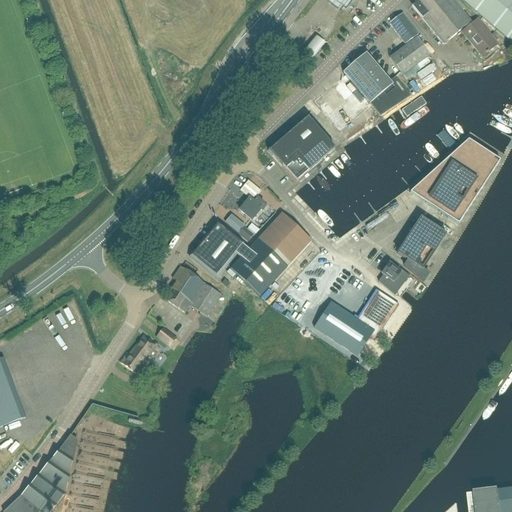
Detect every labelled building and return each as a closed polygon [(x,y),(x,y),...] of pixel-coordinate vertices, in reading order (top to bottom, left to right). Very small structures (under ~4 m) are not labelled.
[(343,7),(346,10),(352,0),(324,0),(339,12),(343,7)] [(450,0),(420,0),(412,7),(443,46),(470,24),(469,23),(474,20),(466,11),(463,14),(461,12),(464,9),(456,0),(453,3),(450,0)] [(511,0),(460,0),(511,44),(511,0)] [(405,45),(408,43),(417,36),(402,15),(389,24),(405,45)] [(497,46),(494,42),(497,40),(492,33),(489,36),(477,21),(461,34),(482,59),(497,46)] [(316,36),(301,55),(309,62),(324,43),(316,36)] [(416,39),(406,47),(390,59),(402,76),(429,56),(416,39)] [(456,43),(453,47),(462,56),(466,51),(456,43)] [(381,55),(384,64),(390,62),(388,54),(381,55)] [(344,76),(370,107),(379,118),(410,98),(394,79),(390,83),(365,55),(342,74),(344,76)] [(453,61),(441,64),(444,73),(455,70),(453,61)] [(272,148),(267,152),(271,157),(272,156),(295,184),(334,150),(307,118),(273,148),(272,148)] [(458,226),(499,162),(468,141),(409,194),(458,226)] [(247,182),(240,192),(252,202),(260,193),(247,182)] [(262,212),(266,207),(257,199),(253,204),(249,200),(239,212),(251,221),(260,210),(262,212)] [(311,243),(281,215),(247,252),(240,260),(230,271),(259,298),(311,243)] [(397,255),(408,262),(404,267),(403,268),(423,283),(428,275),(422,271),(445,236),(420,220),(397,255)] [(240,260),(247,252),(241,246),(217,226),(191,258),(215,277),(234,254),(240,260)] [(248,232),(243,228),(237,235),(247,243),(248,242),(252,237),(253,236),(248,232)] [(396,286),(392,283),(398,276),(404,281),(408,276),(401,271),(400,273),(389,264),(381,275),(385,278),(380,284),(391,293),(396,286)] [(206,318),(212,308),(220,296),(207,288),(180,269),(171,282),(174,284),(170,290),(174,293),(167,303),(184,314),(189,307),(206,318)] [(368,340),(373,343),(398,307),(376,292),(356,322),(330,304),(313,329),(356,358),(368,340)] [(283,300),(280,304),(287,311),(291,307),(283,300)] [(168,349),(176,339),(163,328),(159,334),(155,339),(168,349)] [(127,354),(120,364),(135,375),(140,368),(144,371),(160,350),(144,338),(130,356),(127,354)] [(275,352),(253,358),(256,372),(295,361),(291,350),(275,354),(275,352)] [(0,360),(0,393),(13,389),(2,359),(0,360)] [(329,411),(321,368),(307,371),(316,414),(329,411)] [(13,389),(0,393),(0,428),(25,419),(13,389)] [(86,511),(106,432),(95,429),(74,511),(86,511)] [(51,511),(65,495),(77,442),(75,440),(70,437),(59,452),(20,497),(5,511),(51,511)] [(511,511),(511,494),(468,500),(469,511),(511,511)]
